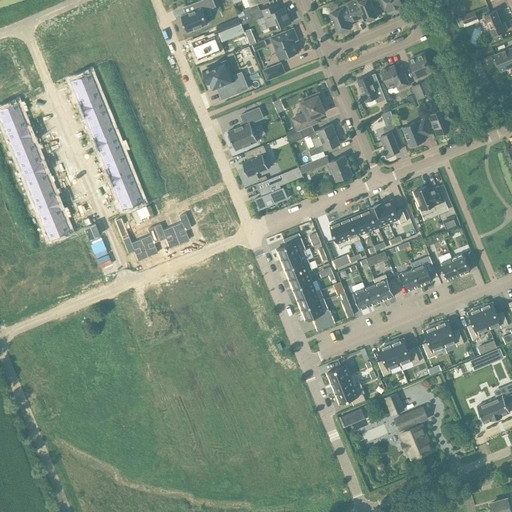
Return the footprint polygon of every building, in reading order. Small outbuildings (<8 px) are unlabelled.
[(213,0),(200,0),(194,3),(197,10),(181,16),(187,31),(195,28),(195,29),(202,26),(208,23),(205,16),(211,14),(209,9),(215,6),(213,0)] [(215,0),(218,6),(223,4),(227,13),(222,14),(224,21),(237,17),(230,0),(215,0)] [(247,0),(250,7),(243,10),(243,11),(245,15),(259,9),(258,4),(267,0),(247,0)] [(370,0),(363,0),(358,2),(358,1),(356,0),(352,0),(347,2),(349,7),(354,20),(364,16),(366,21),(368,20),(369,22),(375,19),(374,17),(377,16),(370,0)] [(382,0),(387,12),(403,5),(401,0),(382,0)] [(354,20),(349,7),(347,2),(338,6),(339,10),(331,13),(333,19),(332,19),(335,25),(335,24),(338,32),(341,31),(342,33),(348,30),(347,28),(350,27),(348,22),(354,20)] [(279,9),(277,3),(262,9),(271,31),(291,23),(287,11),(285,7),(279,9)] [(245,15),(239,17),(242,25),(252,21),(251,18),(253,17),(251,12),(260,9),(259,9),(245,15)] [(484,39),(486,46),(503,40),(500,33),(508,29),(505,21),(502,23),(497,10),(485,15),(493,35),(484,39)] [(478,18),(475,11),(462,16),(465,24),(478,18)] [(200,39),(192,43),(194,46),(199,60),(208,56),(208,57),(212,55),(212,54),(213,54),(221,51),(218,43),(238,35),(245,32),(239,17),(217,26),(220,34),(210,38),(206,39),(205,37),(200,39)] [(299,40),(294,28),(271,37),(280,59),(285,57),(286,59),(295,56),(294,53),(299,51),(295,42),(299,40)] [(254,37),(248,39),(250,45),(256,42),(254,37)] [(495,53),(492,45),(476,51),(479,59),(495,53)] [(511,47),(495,55),(501,71),(511,66),(511,47)] [(432,71),(424,53),(408,59),(416,78),(432,71)] [(210,67),(207,68),(208,69),(204,70),(205,73),(204,75),(206,80),(208,80),(209,83),(211,82),(213,89),(218,87),(222,99),(248,88),(242,72),(232,76),(226,61),(210,68),(210,67)] [(285,72),(281,63),(264,70),(267,79),(285,72)] [(397,70),(395,65),(381,70),(382,73),(380,73),(382,80),(384,79),(388,87),(396,84),(398,89),(410,85),(403,68),(397,70)] [(90,72),(70,80),(75,92),(95,84),(90,72)] [(374,85),(370,75),(358,80),(363,93),(361,94),(363,101),(366,100),(366,101),(375,98),(377,103),(386,100),(386,99),(382,88),(380,83),(374,85)] [(490,79),(483,82),(489,95),(496,92),(490,79)] [(412,86),(415,94),(417,99),(425,96),(420,83),(412,86)] [(95,84),(75,92),(79,104),(100,96),(95,84)] [(386,86),(382,88),(386,99),(390,98),(386,86)] [(445,91),(440,94),(442,98),(443,103),(449,100),(447,96),(445,91)] [(298,131),(301,130),(313,125),(312,125),(310,126),(307,120),(325,112),(321,102),(323,101),(320,92),(302,100),(307,114),(294,120),(298,131)] [(415,94),(407,97),(409,103),(417,99),(415,94)] [(100,96),(79,104),(84,116),(104,107),(100,96)] [(280,99),(273,102),(278,113),(285,110),(280,99)] [(17,101),(0,108),(0,118),(1,122),(22,114),(17,101)] [(457,120),(451,105),(429,114),(437,135),(440,134),(441,136),(447,133),(446,131),(453,128),(451,123),(457,120)] [(104,107),(84,116),(89,127),(109,119),(104,107)] [(230,141),(232,142),(236,150),(258,141),(253,128),(255,127),(253,122),(263,118),(259,108),(241,115),(243,121),(241,122),(242,126),(228,131),(229,134),(228,136),(230,141)] [(384,113),(381,114),(383,119),(393,115),(391,110),(388,111),(384,113)] [(22,114),(1,122),(6,134),(26,125),(22,114)] [(428,125),(425,118),(403,127),(410,146),(414,145),(414,147),(420,144),(419,142),(426,139),(425,136),(432,134),(428,125)] [(109,119),(89,127),(93,139),(114,131),(109,119)] [(398,144),(404,142),(396,123),(390,126),(392,131),(381,136),(386,149),(383,150),(386,156),(389,157),(395,155),(394,152),(400,150),(398,144)] [(341,144),(333,124),(309,133),(315,148),(309,150),(311,156),(317,153),(341,144)] [(26,125),(6,134),(11,145),(31,137),(26,125)] [(304,137),(301,130),(298,131),(287,135),(290,143),(304,137)] [(114,131),(93,139),(98,151),(119,142),(114,131)] [(31,137),(11,145),(16,157),(36,149),(31,137)] [(119,142),(98,151),(103,162),(123,154),(119,142)] [(248,160),(244,162),(242,162),(244,167),(245,169),(243,169),(246,176),(247,175),(248,176),(269,168),(263,155),(267,153),(263,145),(245,153),(248,160)] [(36,149),(16,157),(20,169),(41,160),(36,149)] [(123,154),(103,162),(108,174),(128,166),(123,154)] [(330,166),(328,167),(331,174),(333,173),(337,181),(341,179),(342,180),(349,178),(348,176),(353,175),(345,155),(336,159),(329,161),(329,162),(330,166)] [(307,163),(299,166),(300,167),(302,172),(302,173),(319,166),(316,159),(307,163)] [(41,160),(20,169),(25,180),(45,172),(41,160)] [(128,166),(108,174),(112,186),(133,177),(128,166)] [(296,168),(257,183),(261,193),(262,193),(263,195),(255,198),(260,210),(268,206),(266,201),(271,199),(273,204),(286,199),(280,185),(300,177),(296,168)] [(45,172),(25,180),(30,192),(50,184),(45,172)] [(133,177),(112,186),(117,197),(138,189),(133,177)] [(411,191),(425,185),(422,179),(408,185),(411,191)] [(50,184),(30,192),(34,204),(55,195),(50,184)] [(416,190),(413,191),(417,201),(416,202),(419,209),(420,208),(421,210),(423,215),(424,215),(436,210),(435,205),(444,201),(438,186),(431,189),(431,190),(429,191),(428,189),(426,186),(416,190)] [(138,189),(117,197),(122,209),(142,201),(138,189)] [(195,207),(187,210),(195,229),(200,226),(204,234),(212,231),(213,233),(220,230),(220,228),(222,227),(220,222),(221,221),(218,213),(217,213),(215,208),(213,209),(207,193),(191,199),(195,207)] [(55,195),(34,204),(39,215),(60,207),(55,195)] [(381,203),(389,223),(399,219),(401,223),(407,221),(402,209),(396,212),(392,200),(386,202),(382,204),(381,203)] [(381,203),(370,208),(378,227),(385,225),(389,223),(381,203)] [(60,207),(39,215),(44,227),(64,219),(60,207)] [(367,210),(360,213),(368,232),(378,227),(370,208),(370,209),(367,210)] [(181,222),(172,226),(179,244),(190,240),(186,230),(191,228),(185,213),(178,216),(181,222)] [(360,213),(350,217),(355,229),(359,239),(360,240),(361,240),(359,235),(368,232),(360,213)] [(455,215),(443,220),(447,231),(460,226),(455,215)] [(350,217),(340,221),(345,233),(349,243),(350,244),(360,240),(359,239),(355,229),(350,217)] [(64,219),(44,227),(49,239),(69,231),(64,219)] [(336,223),(330,225),(340,248),(350,244),(349,243),(345,233),(340,221),(336,223)] [(160,223),(154,226),(160,241),(165,239),(169,248),(179,244),(172,226),(163,229),(160,223)] [(149,235),(140,239),(148,257),(158,253),(154,243),(160,241),(154,226),(147,229),(149,235)] [(129,236),(122,239),(128,254),(134,252),(138,261),(148,257),(140,239),(131,242),(129,236)] [(296,241),(277,249),(281,260),(305,250),(304,249),(300,251),(296,241)] [(305,250),(281,260),(285,270),(304,262),(309,260),(305,250)] [(464,253),(452,258),(459,275),(471,270),(464,253)] [(429,255),(411,263),(413,268),(420,286),(432,281),(430,278),(438,275),(429,255)] [(452,258),(441,263),(448,280),(459,275),(452,258)] [(304,262),(285,270),(289,280),(308,272),(304,262)] [(413,268),(402,273),(409,290),(420,286),(413,268)] [(308,272),(289,280),(293,290),(312,282),(308,272)] [(386,274),(374,278),(376,283),(383,300),(393,296),(394,296),(395,296),(386,274)] [(312,282),(293,290),(298,300),(316,292),(321,290),(320,289),(316,291),(312,282)] [(363,282),(351,287),(353,292),(361,310),(361,309),(362,309),(372,305),(365,287),(363,282)] [(376,283),(365,287),(372,304),(383,300),(376,283)] [(316,292),(298,300),(302,310),(325,300),(321,290),(316,292)] [(325,300),(302,310),(306,320),(313,317),(318,329),(323,327),(334,323),(329,310),(325,300)] [(487,303),(480,306),(489,328),(500,323),(502,328),(509,325),(503,311),(497,314),(492,303),(488,304),(487,303)] [(474,323),(468,326),(472,336),(473,339),(480,337),(478,332),(489,328),(480,306),(473,308),(474,310),(469,312),(474,323)] [(443,321),(436,324),(445,346),(454,342),(455,341),(457,346),(464,343),(459,331),(459,329),(452,332),(448,321),(444,322),(443,321)] [(429,341),(423,344),(428,358),(435,355),(434,350),(445,346),(436,324),(428,327),(429,328),(425,330),(429,341)] [(511,333),(503,337),(506,344),(511,340),(511,328),(510,329),(511,333)] [(398,339),(391,342),(400,364),(401,364),(411,359),(413,364),(420,361),(414,347),(408,350),(403,339),(399,340),(398,339)] [(494,340),(477,347),(480,354),(497,347),(494,340)] [(385,359),(378,362),(384,376),(391,373),(389,368),(400,364),(391,342),(384,344),(385,346),(380,348),(385,359)] [(499,348),(485,354),(489,363),(503,357),(499,348)] [(346,365),(327,373),(331,383),(350,375),(346,365)] [(350,375),(331,383),(335,393),(345,389),(354,386),(357,385),(352,375),(350,375)] [(508,392),(477,406),(484,423),(493,420),(493,421),(502,416),(502,415),(510,412),(506,403),(511,400),(511,383),(506,386),(508,392)] [(345,389),(335,393),(338,398),(340,404),(345,401),(348,407),(354,405),(360,402),(365,400),(364,397),(363,393),(360,394),(358,395),(356,390),(354,386),(345,389)] [(397,393),(385,397),(392,414),(404,410),(397,393)] [(398,418),(395,419),(399,430),(408,426),(409,429),(403,432),(407,441),(401,443),(405,452),(410,450),(414,459),(431,452),(427,443),(429,442),(425,433),(423,434),(420,427),(420,425),(417,426),(416,423),(428,418),(423,407),(398,418)] [(354,412),(340,417),(344,426),(358,421),(354,412)] [(388,432),(381,419),(371,424),(368,417),(353,425),(358,436),(361,435),(365,443),(388,432)] [(511,511),(508,499),(490,503),(492,511),(511,511)]
